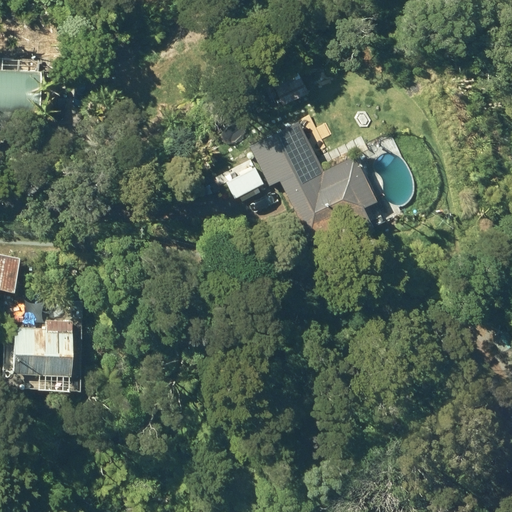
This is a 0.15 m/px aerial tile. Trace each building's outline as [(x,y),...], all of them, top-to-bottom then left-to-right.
[(38,70),(39,58),(0,55),(0,124),(38,126),(41,70),(38,70)] [(269,77),(283,105),(310,93),(296,64),(269,77)] [(336,225),(347,246),(381,229),(368,205),(377,201),(355,154),(324,169),(315,153),(314,153),(302,129),(267,146),(278,170),(274,173),(309,239),(336,225)] [(0,288),(14,292),(19,256),(0,253),(0,288)] [(9,371),(67,374),(71,329),(13,324),(9,371)] [(492,337),(511,371),(511,337),(507,329),(492,337)] [(123,356),(148,357),(149,339),(124,339),(123,356)]
